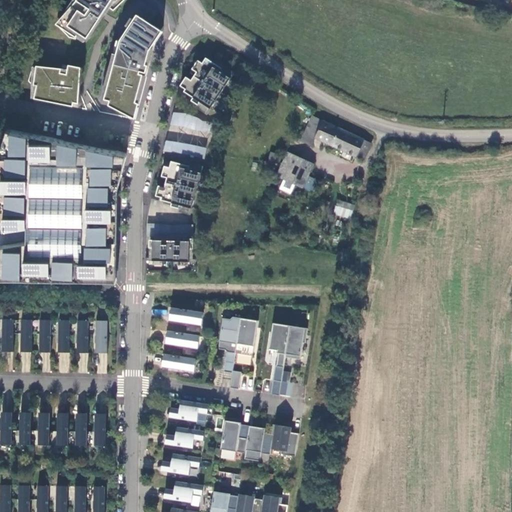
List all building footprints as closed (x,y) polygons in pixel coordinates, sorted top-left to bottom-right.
[(76,0),(77,0),(56,24),(76,37),(79,33),(87,38),(95,29),(102,17),(105,13),(104,12),(107,7),(109,7),(113,0),(76,0)] [(149,23),(137,15),(134,19),(128,28),(120,40),(105,99),(110,100),(109,105),(135,118),(139,103),(136,102),(143,74),(139,74),(140,71),(146,73),(148,65),(145,64),(145,63),(145,56),(155,42),(158,37),(162,31),(149,23)] [(128,28),(134,19),(131,17),(125,26),(128,28)] [(120,40),(117,39),(100,101),(109,105),(110,100),(105,99),(120,40)] [(230,78),(203,60),(194,75),(183,91),(210,108),(230,78)] [(61,68),(36,66),(34,84),(37,85),(35,98),(73,106),(74,102),(78,103),(79,90),(81,67),(68,65),(67,74),(60,73),(61,68)] [(146,75),(143,74),(136,102),(139,103),(146,75)] [(167,139),(206,147),(212,121),(173,113),(170,128),(169,128),(167,139)] [(215,121),(213,134),(219,135),(222,123),(215,121)] [(321,122),(313,140),(365,162),(373,143),(321,122)] [(0,148),(0,227),(1,227),(2,156),(10,129),(7,128),(0,148)] [(1,227),(31,222),(32,151),(36,152),(37,162),(92,163),(92,166),(83,168),(82,258),(77,258),(76,253),(77,253),(77,252),(31,251),(31,239),(0,244),(0,271),(0,272),(112,274),(113,186),(122,151),(28,132),(10,129),(2,156),(1,227)] [(0,271),(0,244),(0,243),(0,276),(116,278),(117,186),(126,152),(122,151),(113,186),(112,274),(0,272),(0,271)] [(31,222),(31,239),(31,251),(77,252),(77,253),(76,253),(77,258),(82,258),(83,168),(92,166),(92,163),(37,162),(36,152),(32,151),(31,222)] [(291,195),(295,185),(310,192),(316,179),(309,176),(315,164),(286,151),(275,175),(283,178),(278,189),(291,195)] [(201,172),(170,164),(166,181),(161,199),(192,208),(201,172)] [(355,207),(339,202),(336,215),(351,219),(355,207)] [(190,240),(153,239),(152,250),(152,260),(189,261),(190,240)] [(203,311),(171,306),(170,313),(169,319),(201,324),(203,311)] [(230,318),(223,317),(218,348),(225,349),(227,351),(224,370),(232,372),(232,370),(235,352),(241,317),(233,316),(230,318)] [(258,320),(241,317),(235,352),(253,355),(258,320)] [(14,319),(2,319),(2,351),(14,351),(14,319)] [(33,319),(21,319),(21,351),(33,352),(33,319)] [(51,319),(40,319),(39,352),(51,352),(51,319)] [(70,319),(58,319),(58,352),(70,352),(70,319)] [(89,320),(77,320),(77,352),(89,352),(89,320)] [(108,320),(96,320),(96,353),(107,353),(108,320)] [(285,356),(290,325),(273,322),(269,348),(277,349),(277,352),(278,352),(276,365),(275,365),(273,379),(281,381),(281,380),(283,371),(285,356)] [(307,327),(290,325),(285,356),(300,358),(303,342),(305,342),(307,327)] [(200,335),(168,330),(167,336),(166,342),(198,347),(200,335)] [(21,372),(30,372),(31,352),(22,352),(21,372)] [(196,358),(164,353),(163,359),(162,365),(194,370),(196,358)] [(107,355),(99,355),(97,373),(106,373),(107,355)] [(232,372),(224,370),(221,385),(230,387),(232,372)] [(241,371),(232,370),(232,372),(230,387),(238,388),(241,371)] [(290,372),(283,371),(281,380),(289,381),(290,372)] [(281,381),(273,379),(271,393),(279,395),(281,381)] [(291,382),(282,381),(280,393),(290,394),(291,382)] [(170,411),(169,416),(197,421),(198,412),(207,413),(209,403),(181,399),(179,408),(171,406),(170,411)] [(13,411),(1,411),(1,444),(13,444),(13,411)] [(32,411),(20,411),(20,444),(31,444),(32,411)] [(50,412),(39,412),(38,444),(50,444),(50,412)] [(69,412),(57,412),(57,445),(69,445),(69,412)] [(88,412),(76,412),(76,445),(87,445),(88,412)] [(106,412),(95,412),(94,445),(106,445),(106,412)] [(221,448),(245,452),(249,425),(241,423),(241,421),(236,421),(236,418),(225,417),(221,448)] [(291,426),(275,424),(273,433),(271,448),(281,449),(284,453),(295,455),(299,432),(290,431),(291,426)] [(249,425),(245,452),(244,458),(260,460),(262,452),(270,454),(271,448),(273,433),(265,432),(265,427),(249,425)] [(166,437),(165,443),(193,447),(194,439),(203,440),(205,430),(177,426),(175,434),(167,433),(166,437)] [(162,464),(161,470),(189,474),(190,465),(199,467),(200,457),(173,452),(171,461),(162,460),(162,464)] [(164,493),(163,497),(191,502),(193,493),(202,494),(203,484),(175,480),(174,489),(165,487),(164,493)] [(11,511),(12,484),(0,484),(0,511),(11,511)] [(30,511),(31,485),(19,485),(18,511),(30,511)] [(48,511),(49,485),(37,485),(37,511),(48,511)] [(67,511),(68,485),(56,485),(55,511),(67,511)] [(86,511),(87,485),(75,485),(74,511),(86,511)] [(105,511),(106,486),(94,486),(93,511),(105,511)] [(230,493),(214,490),(210,511),(235,511),(238,495),(230,494),(230,493)] [(280,503),(281,496),(264,494),(263,499),(261,511),(286,511),(288,504),(280,503)] [(261,511),(263,499),(238,495),(235,511),(261,511)]
